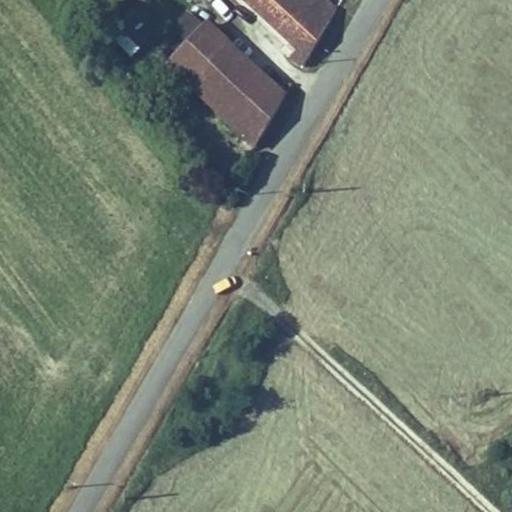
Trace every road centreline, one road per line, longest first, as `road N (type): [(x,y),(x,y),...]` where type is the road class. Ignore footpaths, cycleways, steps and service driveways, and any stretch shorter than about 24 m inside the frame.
road 1 (tertiary): [(81,511),(378,0)]
road 2 (unknown): [(221,268),(501,511)]
